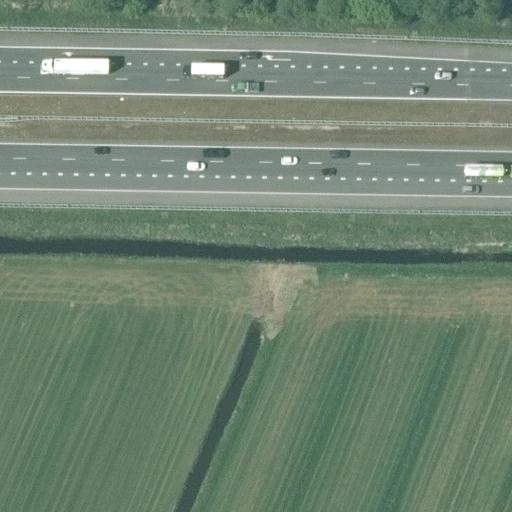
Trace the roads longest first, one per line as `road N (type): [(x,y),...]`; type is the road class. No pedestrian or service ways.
road 1 (motorway): [(511,87),(0,78)]
road 2 (motorway): [(0,160),(511,168)]
